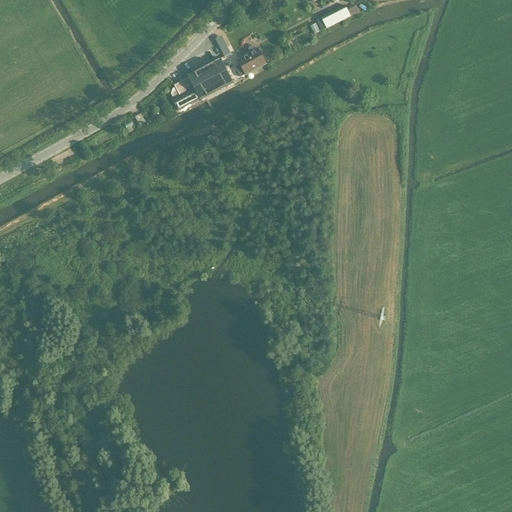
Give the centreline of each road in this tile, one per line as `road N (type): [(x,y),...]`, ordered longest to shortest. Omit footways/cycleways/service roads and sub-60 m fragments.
road 1 (tertiary): [(0,176),(117,111),(237,0)]
road 2 (track): [(213,123),(0,234)]
